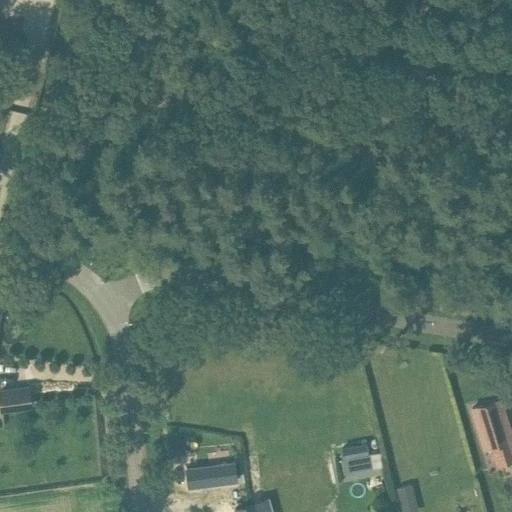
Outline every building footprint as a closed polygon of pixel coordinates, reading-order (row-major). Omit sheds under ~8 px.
[(0,398),(2,411),(33,407),(30,388),(0,391),(0,398)] [(511,429),(504,402),(476,410),(485,437),(492,434),(495,445),(511,439),(511,429)] [(182,438),(177,439),(170,440),(172,456),(184,454),(182,438)] [(235,460),(185,467),(188,488),(238,481),(235,460)] [(458,484),(465,511),(482,511),(484,511),(474,480),(458,484)] [(397,488),(400,501),(415,497),(412,484),(397,488)] [(259,511),(256,501),(234,507),(235,511),(259,511)]
